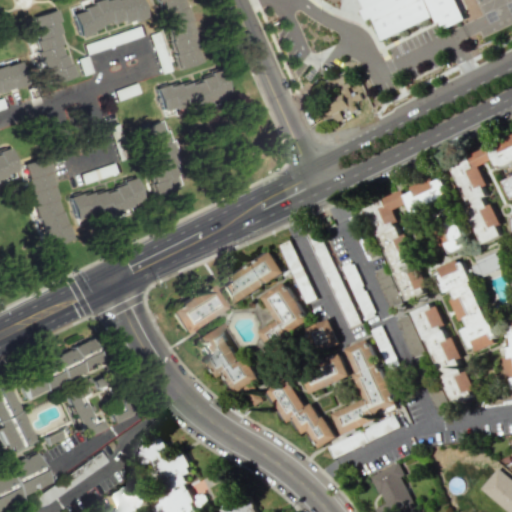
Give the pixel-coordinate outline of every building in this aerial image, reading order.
[(77,38),(143,16),(137,0),(97,0),(68,10),(77,38)] [(157,0),(173,68),(194,63),(188,38),(185,39),(179,16),(181,15),(177,0),(174,0),(168,2),(167,0),(157,0)] [(361,0),(365,9),(362,10),(366,20),(373,18),(381,38),(436,18),(440,29),(464,21),(456,0),(361,0)] [(26,17),(44,84),(69,77),(51,10),(26,17)] [(0,92),(22,88),(16,61),(0,64),(0,92)] [(153,88),(159,114),(227,99),(221,73),(153,88)] [(349,117),(348,115),(358,112),(355,102),(362,100),(359,93),(350,96),(350,93),(315,104),(321,121),(334,117),(335,121),(349,117)] [(134,127),(152,194),(176,187),(158,121),(134,127)] [(511,137),(451,162),(468,204),(466,205),(482,244),(502,235),(498,226),(501,224),(493,203),(490,205),(482,187),(488,185),(479,165),(493,160),(497,168),(511,162),(511,137)] [(0,153),(0,175),(14,173),(9,152),(0,153)] [(18,163),(44,247),(67,240),(42,156),(18,163)] [(367,205),(405,299),(430,289),(406,228),(404,228),(396,208),(408,203),(412,214),(450,198),(441,175),(407,189),(367,205)] [(511,176),(503,180),(511,199),(511,198),(511,176)] [(75,226),(109,216),(109,217),(128,211),(127,206),(140,202),(133,179),(66,198),(75,226)] [(447,252),(466,248),(456,207),(439,210),(444,230),(442,231),(447,252)] [(308,302),(319,297),(292,238),(281,243),(308,302)] [(478,279),(507,264),(500,250),(471,265),(478,279)] [(232,306),(285,272),(272,251),(219,285),(232,306)] [(464,258),(436,269),(445,292),(450,290),(465,328),(464,329),(472,351),(496,341),(464,258)] [(277,321),(260,331),(272,351),(294,339),(290,331),(309,321),(286,282),(263,296),(277,321)] [(222,307),(207,284),(167,310),(182,334),(222,307)] [(415,311),(453,403),(477,393),(468,371),(465,373),(459,358),(463,357),(454,336),(451,337),(436,302),(415,311)] [(341,343),(331,318),(308,328),(318,352),(341,343)] [(194,336),(218,379),(225,375),(235,393),(255,382),(219,321),(194,336)] [(342,432),(398,411),(371,338),(346,347),(366,400),(334,412),(342,432)] [(23,397),(98,364),(87,339),(12,372),(23,397)] [(392,369),(401,365),(394,354),(386,358),(392,369)] [(312,393),(351,376),(343,357),(304,375),(312,393)] [(321,447),(337,438),(316,401),(306,407),(289,377),(269,389),(289,423),(296,418),(305,434),(311,430),(321,447)] [(29,442),(5,382),(0,383),(0,440),(4,451),(29,442)] [(81,437),(101,428),(97,417),(90,421),(81,399),(85,397),(80,385),(62,393),(81,437)] [(330,445),(335,458),(337,457),(335,450),(340,448),(342,453),(401,427),(396,416),(330,445)] [(188,453),(185,453),(166,459),(166,443),(164,435),(136,436),(132,437),(133,445),(140,467),(154,463),(157,471),(157,481),(170,480),(173,490),(174,497),(156,503),(157,509),(157,511),(199,511),(199,506),(208,503),(206,495),(192,495),(188,483),(188,474),(194,472),(188,453)] [(45,483),(35,456),(0,469),(0,506),(33,493),(31,489),(45,483)] [(373,474),(385,505),(378,508),(379,511),(408,511),(407,509),(415,506),(403,477),(406,476),(401,463),(373,474)] [(480,489),(509,511),(511,511),(511,480),(497,468),(480,489)] [(109,511),(135,511),(148,505),(132,477),(100,495),(109,511)] [(253,511),(242,488),(219,498),(225,511),(253,511)]
